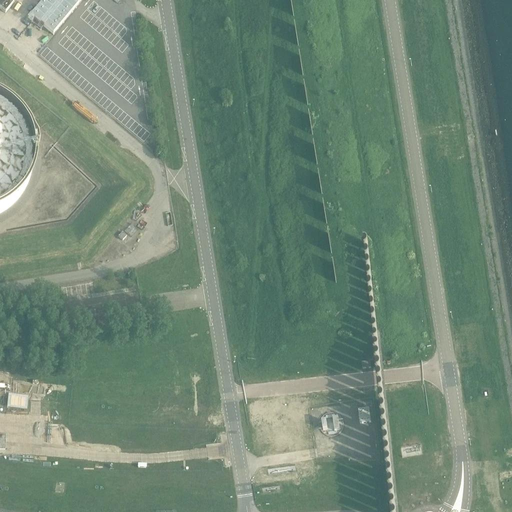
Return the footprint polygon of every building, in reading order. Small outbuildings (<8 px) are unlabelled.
[(0,0),(0,8),(5,13),(15,0),(0,0)] [(44,0),(31,16),(53,35),(81,0),(44,0)] [(0,213),(3,212),(9,207),(15,201),(21,194),(25,187),(28,179),(30,171),(31,163),(31,154),(30,146),(27,138),(24,130),(19,123),(14,117),(8,111),(1,106),(0,105),(0,213)] [(371,423),(369,410),(358,411),(360,424),(371,423)] [(323,415),(323,433),(340,432),(340,415),(323,415)]
